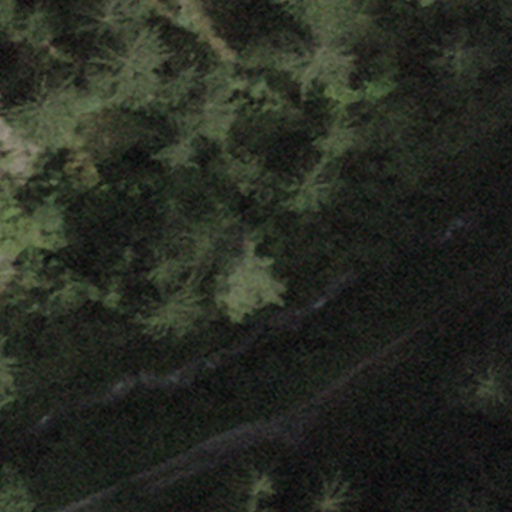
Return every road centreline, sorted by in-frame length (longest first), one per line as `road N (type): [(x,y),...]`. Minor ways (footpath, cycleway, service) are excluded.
road 1 (track): [(305,407),(511,272)]
road 2 (track): [(305,407),(87,511)]
